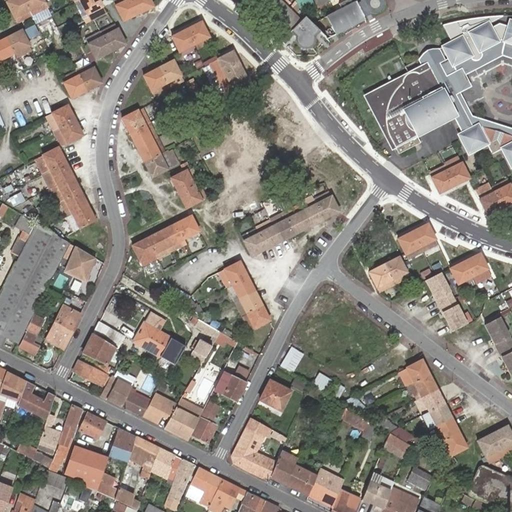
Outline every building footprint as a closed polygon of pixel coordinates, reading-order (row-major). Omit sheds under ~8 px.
[(8,6),(14,18),(29,10),(23,0),(10,0),(6,2),(8,6)] [(23,0),(29,10),(44,3),(42,0),(23,0)] [(99,0),(78,0),(75,2),(83,19),(89,17),(87,14),(99,8),(102,6),(99,0)] [(131,0),(116,0),(113,2),(116,6),(121,18),(123,21),(131,18),(138,14),(131,0)] [(151,4),(149,0),(131,0),(138,14),(146,11),(153,7),(151,4)] [(258,8),(272,21),(270,22),(269,24),(269,26),(270,28),(272,31),(274,31),(276,31),(279,29),(286,36),(291,31),(296,37),(296,41),(298,45),(302,47),(304,48),(308,47),(310,46),(311,44),(313,40),(313,38),(312,36),(318,31),(311,24),(312,24),(304,17),(300,21),(279,0),(249,0),(248,3),(248,5),(249,8),(252,10),(254,10),(257,9),(258,8)] [(311,0),(302,0),(297,3),(300,10),(313,3),(311,0)] [(362,17),(353,0),(346,0),(339,4),(341,9),(335,12),(326,17),(327,19),(335,35),(336,34),(346,30),(350,27),(356,25),(364,21),(362,17)] [(44,3),(29,10),(32,15),(46,8),(44,3)] [(87,14),(89,17),(104,9),(102,6),(99,8),(87,14)] [(29,10),(14,18),(17,23),(32,15),(29,10)] [(398,152),(398,153),(420,143),(417,136),(455,116),(463,133),(459,135),(468,154),(486,144),(491,155),(502,150),(511,168),(511,167),(511,129),(473,117),(459,90),(467,86),(461,75),(501,55),(511,58),(511,23),(509,22),(508,27),(499,25),(490,29),(488,24),(485,26),(480,17),(462,20),(452,22),(442,26),(451,43),(442,47),(448,59),(444,60),(438,64),(437,61),(436,61),(434,64),(431,66),(428,65),(427,66),(429,68),(423,71),(418,74),(417,74),(417,73),(416,73),(415,73),(414,73),(413,73),(413,72),(412,72),(412,73),(411,73),(410,73),(409,73),(408,73),(408,74),(407,74),(406,74),(406,75),(405,75),(405,76),(404,76),(403,77),(403,78),(402,78),(402,79),(402,80),(401,80),(401,81),(401,82),(400,82),(400,83),(399,83),(399,84),(398,84),(398,85),(397,86),(397,87),(396,87),(396,88),(395,88),(395,89),(395,90),(394,90),(394,91),(393,92),(392,93),(392,94),(392,95),(391,96),(391,97),(390,98),(390,99),(389,100),(389,101),(389,102),(388,103),(388,104),(388,105),(388,106),(388,107),(387,108),(387,109),(387,110),(387,111),(387,112),(387,113),(387,114),(386,115),(387,115),(386,116),(386,117),(386,118),(386,119),(386,120),(387,120),(386,121),(387,122),(387,123),(387,124),(387,125),(387,126),(387,127),(388,128),(388,129),(388,130),(388,131),(389,132),(389,133),(389,134),(389,135),(390,135),(390,136),(390,137),(390,138),(391,138),(391,139),(391,140),(398,152)] [(193,45),(208,37),(202,25),(200,22),(194,26),(186,29),(193,45)] [(100,33),(103,37),(110,52),(118,48),(125,45),(123,41),(117,29),(115,25),(100,33)] [(196,49),(193,45),(186,29),(178,33),(171,37),(173,40),(179,52),(181,56),(196,49)] [(14,53),(29,46),(21,30),(6,38),(14,53)] [(103,37),(88,44),(94,56),(96,60),(103,56),(110,52),(103,37)] [(193,45),(196,49),(211,42),(208,37),(193,45)] [(0,60),(14,53),(6,38),(0,41),(0,60)] [(29,46),(14,53),(17,58),(31,51),(29,46)] [(420,65),(423,71),(429,68),(427,66),(428,65),(431,66),(434,64),(436,61),(437,61),(438,64),(444,60),(438,49),(417,60),(420,65)] [(221,76),(225,75),(240,67),(233,52),(210,63),(218,78),(219,77),(221,76)] [(166,84),(180,76),(174,64),(172,60),(165,64),(158,68),(166,84)] [(90,63),(83,67),(86,72),(93,68),(90,63)] [(423,71),(420,65),(363,95),(393,155),(398,152),(391,140),(391,139),(391,138),(390,138),(390,137),(390,136),(390,135),(389,135),(389,134),(389,133),(389,132),(388,131),(388,130),(388,129),(388,128),(387,127),(387,126),(387,125),(387,124),(387,123),(387,122),(386,121),(387,120),(386,120),(386,119),(386,118),(386,117),(386,116),(387,115),(386,115),(387,114),(387,113),(387,112),(387,111),(387,110),(387,109),(387,108),(388,107),(388,106),(388,105),(388,104),(388,103),(389,102),(389,101),(389,100),(390,99),(390,98),(391,97),(391,96),(392,95),(392,94),(392,93),(393,92),(394,91),(394,90),(395,90),(395,89),(395,88),(396,88),(396,87),(397,87),(397,86),(398,85),(398,84),(399,84),(399,83),(400,83),(400,82),(401,82),(401,81),(401,80),(402,80),(402,79),(402,78),(403,78),(403,77),(404,76),(405,76),(405,75),(406,75),(406,74),(407,74),(408,74),(408,73),(409,73),(410,73),(411,73),(412,73),(412,72),(413,72),(413,73),(414,73),(415,73),(416,73),(417,73),(417,74),(418,74),(423,71)] [(78,76),(86,92),(94,88),(101,84),(99,80),(93,68),(86,72),(83,67),(76,71),(78,76)] [(240,67),(225,75),(221,76),(219,77),(218,78),(226,93),(248,81),(240,67)] [(166,84),(158,68),(150,72),(143,76),(145,79),(151,91),(166,84)] [(76,71),(61,79),(63,83),(78,76),(76,71)] [(79,95),(86,92),(78,76),(63,83),(70,95),(71,99),(79,95)] [(168,88),(183,81),(181,77),(180,76),(166,84),(168,88)] [(166,84),(151,91),(153,95),(168,88),(166,84)] [(279,147),(300,138),(285,104),(264,113),(279,147)] [(52,114),(46,117),(54,132),(59,128),(75,121),(71,113),(67,106),(64,108),(52,114)] [(129,134),(144,126),(149,123),(141,109),(137,111),(125,117),(121,119),(125,126),(129,134)] [(75,121),(59,128),(54,132),(61,146),(67,143),(79,137),(82,135),(79,128),(75,121)] [(152,140),(156,138),(149,123),(144,126),(129,134),(133,141),(136,148),(140,147),(152,140)] [(159,155),(164,153),(156,138),(152,140),(159,155)] [(140,147),(136,148),(140,155),(144,163),(159,155),(152,140),(140,147)] [(314,187),(337,179),(325,146),(302,154),(314,187)] [(66,162),(62,155),(58,148),(55,149),(43,156),(38,158),(35,160),(43,174),(44,174),(45,173),(50,170),(66,162)] [(159,155),(144,163),(147,170),(151,177),(155,176),(166,170),(167,169),(173,166),(166,152),(164,153),(159,155)] [(444,166),(446,171),(453,167),(460,163),(461,163),(458,156),(443,164),(444,166)] [(69,178),(73,177),(69,170),(66,162),(50,170),(58,185),(69,178)] [(446,171),(454,186),(461,182),(468,178),(468,177),(467,175),(461,163),(460,163),(453,167),(446,171)] [(444,166),(429,174),(431,178),(446,171),(444,166)] [(198,183),(200,183),(192,168),(190,169),(186,171),(193,186),(198,183)] [(45,173),(44,174),(51,188),(58,185),(50,170),(45,173)] [(193,186),(186,171),(174,177),(170,179),(174,186),(178,194),(193,186)] [(446,171),(431,178),(437,190),(439,193),(446,189),(454,186),(446,171)] [(65,199),(80,191),(77,184),(73,177),(69,178),(58,185),(51,188),(58,203),(60,202),(65,199)] [(492,187),(494,192),(509,185),(509,184),(507,180),(492,187)] [(201,200),(206,198),(198,183),(193,186),(178,194),(181,201),(185,208),(189,207),(201,200)] [(494,192),(502,207),(509,203),(511,201),(511,191),(509,185),(494,192)] [(492,187),(477,195),(479,199),(494,192),(492,187)] [(84,208),(88,206),(84,199),(80,191),(65,199),(72,214),(84,208)] [(494,192),(479,199),(485,212),(487,214),(494,211),(502,207),(494,192)] [(21,193),(7,197),(9,207),(23,203),(21,193)] [(316,205),(331,197),(329,193),(314,200),(314,201),(316,205)] [(316,205),(324,220),(339,212),(337,209),(331,197),(316,205)] [(65,199),(60,202),(68,216),(72,214),(65,199)] [(308,224),(309,227),(316,224),(324,220),(316,205),(314,200),(299,207),(300,208),(302,212),(308,224)] [(80,228),(95,220),(91,213),(88,206),(84,208),(72,214),(80,228)] [(287,219),(295,235),(302,231),(309,227),(308,224),(302,212),(300,208),(299,207),(298,206),(284,213),(285,215),(287,219)] [(285,215),(284,213),(270,221),(271,222),(273,227),(287,219),(285,215)] [(68,216),(75,231),(80,228),(72,214),(68,216)] [(35,224),(35,223),(22,216),(20,220),(33,228),(35,224)] [(183,220),(176,224),(183,239),(198,231),(192,220),(190,216),(183,220)] [(279,239),(281,242),(288,239),(295,235),(287,219),(273,227),(279,239)] [(33,228),(20,220),(15,228),(26,233),(29,235),(33,228)] [(271,222),(256,230),(258,234),(273,227),(271,222)] [(35,224),(33,228),(67,248),(69,244),(35,224)] [(183,239),(176,224),(168,227),(161,231),(163,234),(169,246),(183,239)] [(422,252),(437,244),(434,239),(428,228),(427,224),(419,228),(412,231),(420,247),(422,252)] [(49,226),(44,228),(60,238),(65,236),(49,226)] [(258,234),(266,250),(273,246),(281,242),(279,239),(273,227),(258,234)] [(19,256),(0,292),(0,334),(18,344),(25,331),(33,315),(36,309),(47,288),(67,248),(33,228),(29,235),(26,242),(19,256)] [(243,241),(258,234),(256,230),(242,238),(243,241)] [(163,234),(161,231),(154,234),(147,238),(154,254),(169,246),(163,234)] [(198,231),(183,239),(186,244),(201,237),(198,231)] [(420,247),(412,231),(404,235),(397,239),(399,242),(405,254),(420,247)] [(258,234),(243,241),(249,254),(251,257),(258,253),(266,250),(258,234)] [(19,256),(26,242),(22,240),(18,238),(11,252),(19,256)] [(154,254),(147,238),(139,242),(132,246),(134,249),(140,261),(143,265),(156,258),(154,254)] [(183,239),(169,246),(172,251),(186,244),(183,239)] [(169,246),(154,254),(157,259),(172,251),(169,246)] [(59,273),(82,284),(95,258),(71,247),(59,273)] [(407,259),(422,252),(420,247),(405,254),(407,259)] [(476,282),(490,275),(487,269),(481,257),(479,254),(472,257),(464,261),(472,277),(473,276),(476,282)] [(391,280),(406,273),(400,261),(398,257),(391,261),(383,265),(391,280)] [(472,277),(464,261),(457,265),(449,269),(451,272),(457,284),(458,284),(461,290),(475,283),(472,277)] [(231,285),(247,277),(243,269),(240,262),(236,263),(224,270),(231,285)] [(376,288),(391,280),(383,265),(375,269),(368,272),(370,276),(376,288)] [(224,270),(219,272),(227,287),(231,285),(224,270)] [(393,284),(408,278),(406,273),(391,280),(393,284)] [(440,273),(425,280),(432,294),(435,293),(441,304),(453,298),(440,273)] [(251,293),(255,292),(251,284),(247,277),(231,285),(239,299),(251,293)] [(378,292),(393,284),(391,280),(376,288),(378,292)] [(183,309),(190,297),(164,282),(157,293),(183,309)] [(231,285),(227,287),(234,302),(239,299),(231,285)] [(239,299),(246,314),(262,306),(258,298),(255,292),(251,293),(239,299)] [(435,293),(432,294),(439,306),(441,304),(435,293)] [(54,310),(59,312),(65,299),(61,296),(54,310)] [(80,314),(84,307),(67,298),(63,305),(80,314)] [(453,298),(441,304),(447,316),(444,317),(452,331),(466,324),(453,298)] [(239,299),(234,302),(242,317),(246,314),(239,299)] [(183,309),(182,310),(194,317),(198,320),(203,318),(195,302),(183,309)] [(441,304),(439,306),(444,317),(447,316),(441,304)] [(56,345),(63,349),(80,314),(63,305),(61,310),(45,340),(56,345)] [(254,328),(261,325),(266,322),(269,320),(266,313),(262,306),(246,314),(254,328)] [(35,311),(33,315),(43,320),(45,316),(35,311)] [(246,314),(242,317),(249,331),(254,328),(246,314)] [(33,315),(25,331),(27,332),(20,347),(34,355),(38,346),(31,343),(43,320),(33,315)] [(144,323),(133,342),(172,364),(179,352),(167,344),(170,338),(153,328),(158,321),(149,315),(144,324),(144,323)] [(194,317),(192,321),(217,337),(220,332),(218,331),(198,320),(194,317)] [(302,351),(336,338),(329,317),(294,330),(302,351)] [(499,318),(484,325),(492,339),(494,338),(500,349),(511,343),(499,318)] [(349,327),(361,360),(381,353),(369,320),(349,327)] [(217,337),(192,321),(191,322),(196,324),(195,326),(213,337),(208,345),(200,340),(190,358),(200,364),(211,347),(217,337)] [(124,337),(98,322),(93,334),(94,335),(114,347),(117,349),(124,337)] [(223,328),(218,331),(220,332),(233,340),(236,336),(223,328)] [(90,344),(88,343),(83,354),(105,365),(114,347),(94,335),(90,344)] [(237,342),(242,345),(245,340),(236,335),(236,336),(233,340),(237,342)] [(494,338),(492,339),(497,351),(500,349),(494,338)] [(511,343),(500,349),(506,361),(503,362),(511,376),(511,375),(511,343)] [(292,347),(280,366),(292,374),(303,354),(292,347)] [(506,361),(500,349),(497,351),(503,362),(506,361)] [(414,383),(429,375),(426,367),(422,360),(419,362),(406,368),(407,368),(399,373),(405,386),(413,382),(414,383)] [(78,362),(73,371),(101,385),(109,368),(104,366),(102,369),(96,365),(94,370),(78,362)] [(237,367),(232,377),(243,383),(248,373),(237,367)] [(25,382),(26,381),(6,372),(0,390),(18,398),(25,382)] [(231,376),(222,372),(213,390),(222,395),(236,402),(245,384),(243,383),(232,377),(231,376)] [(324,393),(331,381),(318,374),(311,385),(324,393)] [(433,391),(437,389),(433,382),(429,375),(414,383),(421,397),(433,391)] [(110,378),(100,396),(121,407),(131,388),(110,378)] [(294,378),(292,381),(303,388),(305,384),(294,378)] [(196,382),(192,380),(185,391),(189,393),(191,391),(196,382)] [(290,392),(269,381),(262,395),(265,397),(262,402),(281,411),(290,392)] [(303,388),(292,381),(291,384),(301,390),(303,388)] [(49,414),(55,396),(49,393),(48,392),(44,400),(31,394),(34,386),(25,382),(18,398),(17,401),(16,402),(16,403),(47,418),(49,414)] [(414,383),(408,386),(415,400),(421,397),(414,383)] [(337,400),(344,388),(338,385),(331,396),(337,400)] [(131,388),(121,407),(142,417),(152,398),(131,388)] [(429,412),(444,404),(440,396),(437,389),(433,391),(421,397),(415,400),(422,415),(429,412)] [(0,390),(0,394),(16,402),(17,401),(18,398),(0,390)] [(152,398),(142,417),(157,424),(161,417),(163,413),(170,417),(178,404),(155,392),(152,398)] [(324,394),(321,401),(331,407),(335,400),(324,394)] [(352,397),(340,403),(346,407),(356,412),(364,408),(354,398),(352,397)] [(168,420),(164,428),(171,432),(188,440),(201,414),(179,402),(178,404),(170,417),(168,420)] [(209,402),(192,436),(207,443),(215,426),(210,424),(213,417),(218,407),(209,402)] [(448,420),(452,418),(448,411),(444,404),(429,412),(429,413),(423,417),(426,424),(433,420),(436,426),(448,420)] [(71,438),(82,410),(72,405),(54,456),(62,458),(69,437),(71,438)] [(367,421),(346,408),(344,411),(366,424),(367,421)] [(366,424),(344,411),(341,417),(363,430),(366,424)] [(98,438),(105,421),(88,413),(80,430),(98,438)] [(54,416),(49,414),(47,418),(45,424),(50,426),(54,416)] [(218,419),(213,417),(210,424),(215,426),(218,419)] [(268,428),(250,418),(230,458),(234,465),(237,466),(246,471),(268,481),(271,477),(276,463),(255,453),(268,428)] [(443,440),(459,433),(455,425),(452,418),(448,420),(436,426),(443,440)] [(363,430),(362,433),(371,437),(377,425),(372,422),(368,419),(367,421),(366,424),(363,430)] [(429,430),(436,426),(433,420),(426,424),(429,430)] [(503,456),(511,451),(511,437),(508,430),(507,426),(499,430),(492,434),(500,449),(502,455),(503,456)] [(60,433),(44,427),(37,448),(52,453),(60,433)] [(129,455),(136,437),(118,427),(113,442),(110,450),(109,453),(128,460),(129,455)] [(463,450),(466,448),(462,440),(459,433),(443,440),(451,456),(463,450)] [(389,434),(388,437),(408,449),(409,445),(389,434)] [(500,449),(492,434),(484,438),(477,441),(478,445),(485,456),(486,460),(489,461),(502,455),(500,449)] [(159,448),(136,437),(129,455),(128,460),(127,463),(135,467),(136,463),(143,467),(141,470),(140,476),(148,479),(150,471),(159,448)] [(408,449),(388,437),(386,441),(406,453),(408,449)] [(443,440),(439,443),(447,458),(451,456),(443,440)] [(406,453),(386,441),(383,448),(403,459),(406,453)] [(84,486),(92,490),(96,491),(98,485),(106,461),(108,458),(74,446),(64,474),(86,482),(84,486)] [(171,487),(181,459),(175,456),(159,448),(150,471),(167,479),(165,485),(171,487)] [(276,463),(271,477),(286,484),(293,466),(296,459),(281,451),(276,463)] [(128,460),(109,453),(108,458),(106,461),(125,468),(127,463),(128,460)] [(49,468),(51,463),(34,455),(33,460),(48,468),(49,468)] [(190,476),(194,466),(182,459),(165,506),(174,510),(189,475),(190,476)] [(469,496),(473,498),(498,509),(506,511),(511,511),(511,478),(508,476),(492,470),(483,466),(481,465),(479,466),(477,468),(467,491),(467,493),(469,496)] [(293,466),(286,484),(308,496),(308,495),(316,477),(293,466)] [(43,480),(65,491),(70,479),(61,475),(48,469),(49,468),(48,468),(43,480)] [(213,498),(222,480),(198,468),(190,485),(204,492),(200,502),(209,507),(213,498)] [(319,469),(316,477),(308,495),(332,508),(339,490),(343,481),(342,481),(319,469)] [(430,481),(421,476),(412,471),(408,478),(418,483),(416,486),(425,491),(429,482),(430,481)] [(431,480),(433,476),(433,475),(424,471),(421,476),(430,481),(431,480)] [(371,509),(369,511),(381,511),(383,508),(387,500),(386,500),(389,491),(378,486),(381,481),(371,476),(369,482),(368,485),(366,488),(365,490),(362,497),(362,499),(373,504),(371,509)] [(378,486),(389,491),(391,488),(393,483),(382,478),(381,478),(381,481),(378,486)] [(407,482),(416,486),(418,483),(408,478),(407,482)] [(242,501),(246,492),(240,488),(222,480),(213,498),(209,507),(209,509),(215,511),(220,511),(223,505),(230,508),(235,497),(242,501)] [(3,511),(11,491),(0,485),(0,511),(3,511)] [(96,491),(114,499),(117,493),(98,485),(96,491)] [(114,499),(127,506),(130,507),(132,508),(134,501),(132,500),(133,496),(118,488),(117,493),(114,499)] [(383,508),(381,511),(412,511),(418,500),(391,488),(389,491),(386,500),(387,500),(383,508)] [(332,508),(331,509),(336,511),(353,511),(356,505),(348,501),(349,496),(348,494),(339,490),(332,508)] [(276,511),(278,508),(246,492),(242,501),(238,510),(241,511),(276,511)] [(30,511),(33,506),(35,501),(29,498),(27,502),(23,500),(25,496),(20,494),(18,499),(14,511),(12,511),(11,511),(30,511)] [(423,497),(422,497),(417,510),(415,511),(436,511),(440,506),(433,502),(423,497)] [(75,511),(78,511),(83,511),(87,504),(79,501),(75,511)]
